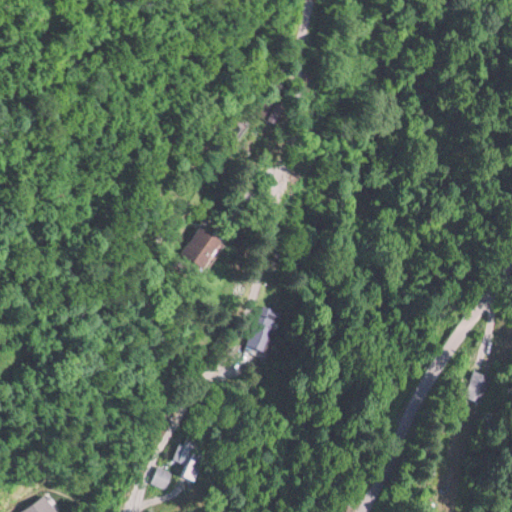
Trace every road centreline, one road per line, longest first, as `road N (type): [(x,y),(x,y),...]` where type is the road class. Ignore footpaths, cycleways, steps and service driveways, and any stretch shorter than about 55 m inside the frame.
road 1 (residential): [(139,511),(143,470),(184,397),(233,341),(254,289),(274,184),(302,103),(298,52),(309,0)]
road 2 (residential): [(358,511),(466,311),(511,257)]
